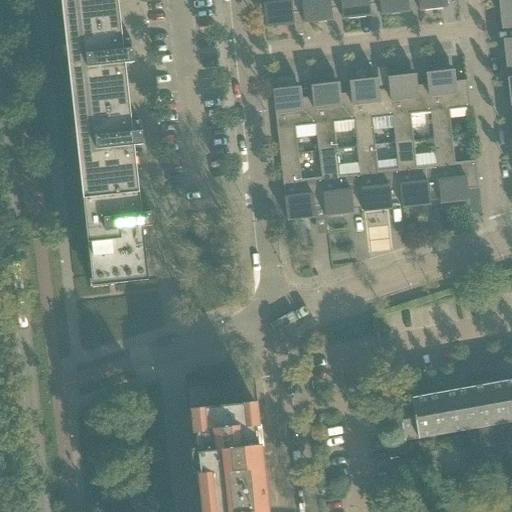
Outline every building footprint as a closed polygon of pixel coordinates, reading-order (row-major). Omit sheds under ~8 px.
[(61,0),(65,30),(120,24),(117,0),(61,0)] [(262,0),(266,28),(272,27),(286,26),(293,25),(293,21),(292,14),(293,14),(297,13),(303,13),(301,0),(262,0)] [(301,0),(303,13),(305,24),(311,23),(325,22),(332,21),(331,17),(331,10),(341,9),(340,0),(301,0)] [(340,0),(341,9),(342,20),(343,20),(349,19),(363,17),(370,17),(370,12),(369,6),(375,5),(380,4),(379,0),(340,0)] [(379,0),(380,4),(381,16),(388,15),(402,13),(409,12),(408,8),(407,1),(410,1),(418,0),(379,0)] [(418,0),(420,11),(426,10),(440,9),(447,8),(447,4),(446,0),(418,0)] [(511,1),(510,1),(499,3),(500,9),(501,23),(502,30),(506,29),(511,28),(511,1)] [(120,24),(65,30),(73,111),(129,105),(125,64),(134,63),(132,50),(123,51),(122,40),(120,24)] [(511,39),(503,40),(504,47),(505,61),(506,68),(511,67),(511,39)] [(433,73),(427,74),(428,85),(430,113),(433,139),(452,137),(449,111),(470,108),(467,81),(455,82),(454,75),(454,71),(447,72),(433,73)] [(394,77),(388,78),(389,89),(392,117),(395,143),(413,141),(410,115),(430,113),(428,85),(427,85),(419,86),(417,86),(416,79),(415,75),(408,76),(394,77)] [(356,82),(350,82),(351,93),(354,121),(356,147),(375,145),(372,119),(392,117),(389,89),(388,89),(380,90),(379,90),(378,90),(377,83),(377,79),(370,80),(356,82)] [(318,86),(311,86),(313,97),(315,125),(318,152),(337,149),(334,123),(354,121),(351,93),(345,94),(340,94),(339,88),(339,83),(332,84),(318,86)] [(279,90),(273,90),(280,156),(298,154),(295,127),(315,125),(313,97),(312,98),(303,99),(302,99),(301,92),(300,88),(293,88),(279,90)] [(73,111),(82,193),(138,187),(134,147),(143,146),(140,121),(131,122),(129,105),(73,111)] [(452,137),(433,139),(436,165),(440,200),(441,204),(447,204),(461,202),(468,201),(468,197),(467,190),(479,189),(476,161),(455,163),(452,137)] [(413,141),(395,143),(398,170),(401,197),(403,209),(409,208),(423,206),(430,205),(429,201),(435,201),(440,200),(436,165),(416,168),(413,141)] [(375,145),(356,147),(359,174),(364,208),(364,213),(370,212),(384,210),(391,209),(391,205),(390,198),(392,198),(401,197),(398,170),(378,172),(375,145)] [(337,149),(318,152),(321,178),(324,206),(326,217),(332,216),(346,214),(353,213),(353,210),(354,209),(363,208),(364,208),(359,174),(339,176),(337,149)] [(298,154),(280,156),(287,221),(294,220),(308,219),(315,218),(314,214),(313,207),(315,207),(324,206),(321,178),(301,180),(298,154)] [(138,187),(82,193),(92,287),(109,285),(115,285),(148,281),(142,227),(151,226),(150,212),(141,213),(140,203),(138,187)] [(476,428),(480,448),(511,442),(511,379),(485,385),(484,380),(470,383),(471,387),(396,400),(403,441),(476,428)] [(187,388),(198,496),(260,490),(260,488),(255,489),(253,470),(255,470),(254,456),(252,456),(249,427),(257,426),(257,424),(248,425),(246,405),(251,405),(251,402),(246,403),(244,384),(253,383),(253,381),(187,388)] [(198,496),(200,511),(260,511),(260,510),(257,511),(255,491),(260,491),(260,490),(198,496)]
